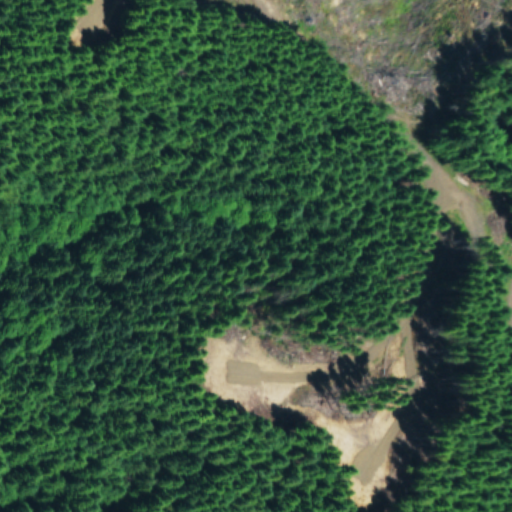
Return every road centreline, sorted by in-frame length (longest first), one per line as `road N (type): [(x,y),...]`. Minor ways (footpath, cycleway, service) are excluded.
road 1 (track): [(164,0),(210,21),(378,205),(384,247),(354,304),(248,361)]
road 2 (track): [(511,498),(482,443),(491,250)]
road 3 (track): [(511,239),(491,250),(413,244),(378,205)]
